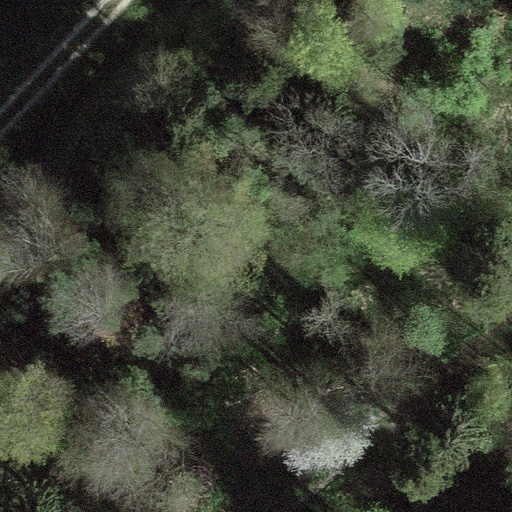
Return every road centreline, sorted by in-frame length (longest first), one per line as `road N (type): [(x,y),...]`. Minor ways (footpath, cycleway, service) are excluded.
road 1 (track): [(511,326),(263,511)]
road 2 (track): [(0,123),(120,0)]
